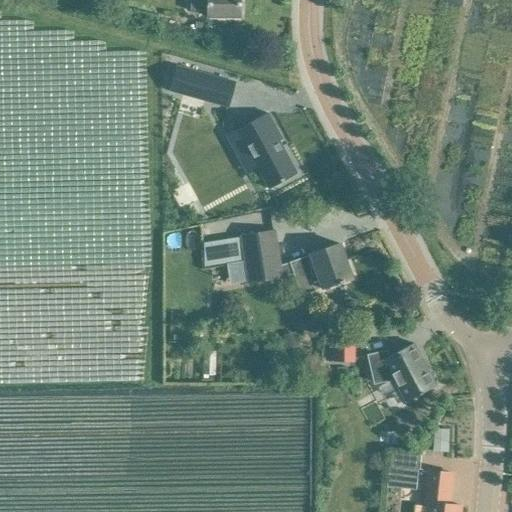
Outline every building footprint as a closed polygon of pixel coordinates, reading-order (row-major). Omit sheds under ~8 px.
[(190,0),(190,11),(207,11),(207,17),(220,17),(240,17),(240,0),(190,0)] [(195,22),(195,31),(195,32),(198,32),(206,32),(206,22),(195,22)] [(177,66),(170,91),(225,106),(225,105),(224,105),(230,82),(231,83),(232,81),(177,66)] [(282,140),(267,113),(226,135),(235,152),(245,146),(269,189),(297,174),(279,141),(282,140)] [(274,230),(238,236),(247,285),(283,278),(274,230)] [(310,254),(289,261),(301,295),(322,288),(339,282),(340,284),(344,282),(343,281),(352,278),(340,244),(321,250),(310,254)] [(214,255),(215,271),(226,270),(225,255),(214,255)] [(355,334),(333,334),(332,363),(354,363),(355,334)] [(389,356),(386,350),(367,355),(373,382),(393,378),(405,402),(436,386),(413,343),(389,356)] [(320,378),(330,378),(330,369),(320,369),(320,378)] [(420,456),(390,453),(389,468),(418,470),(420,456)] [(452,473),(432,471),(428,470),(424,503),(428,504),(427,511),(459,511),(460,505),(448,504),(452,473)]
